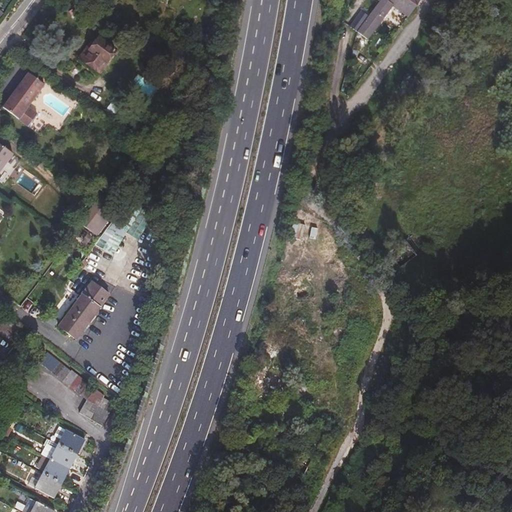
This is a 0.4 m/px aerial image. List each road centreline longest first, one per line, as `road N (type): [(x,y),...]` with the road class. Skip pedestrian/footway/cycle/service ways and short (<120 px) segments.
road 1 (trunk): [(264,0),(195,304),(128,511)]
road 2 (trunk): [(158,511),(224,315),(292,0)]
road 3 (unclassified): [(330,223),(384,297),(386,325),(359,422),(312,511)]
road 4 (residential): [(434,0),(331,135),(312,196),(330,223)]
